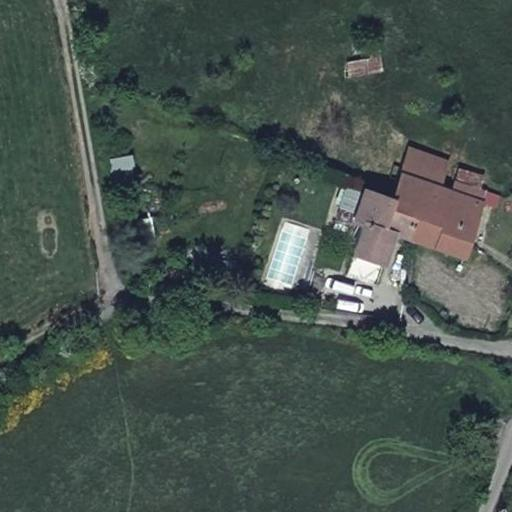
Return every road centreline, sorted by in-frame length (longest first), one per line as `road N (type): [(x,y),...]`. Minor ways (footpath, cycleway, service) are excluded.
road 1 (residential): [(58,0),(114,310),(215,296),(511,344)]
road 2 (track): [(0,361),(24,341),(114,310)]
